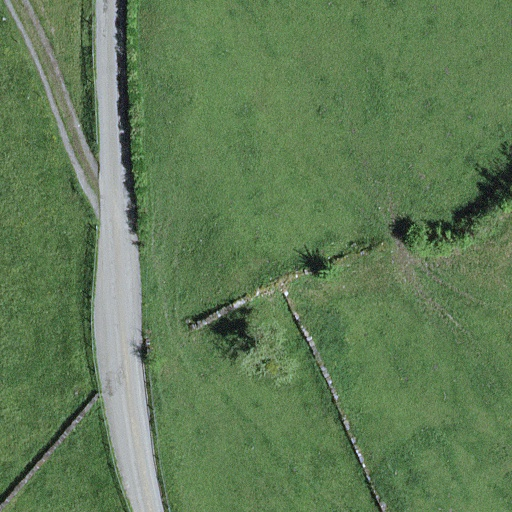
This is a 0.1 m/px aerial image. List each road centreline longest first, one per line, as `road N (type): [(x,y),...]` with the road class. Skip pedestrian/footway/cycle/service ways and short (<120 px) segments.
road 1 (unclassified): [(149,511),(122,350),(120,0)]
road 2 (track): [(28,0),(121,233)]
